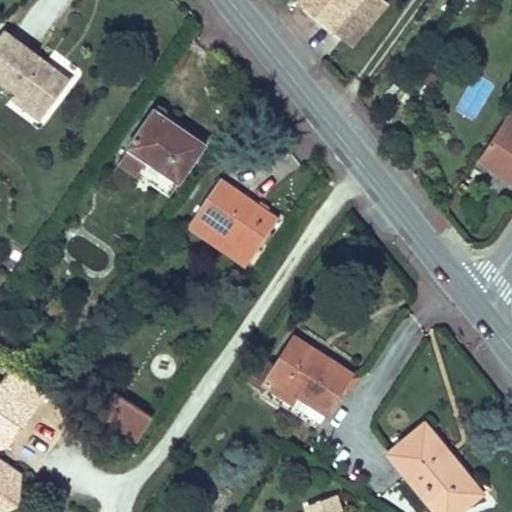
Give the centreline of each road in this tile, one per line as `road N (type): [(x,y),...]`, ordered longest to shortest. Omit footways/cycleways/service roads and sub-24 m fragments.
road 1 (residential): [(149,492),(369,177)]
road 2 (primary): [(369,177),(227,0)]
road 3 (primary): [(472,302),(369,177)]
